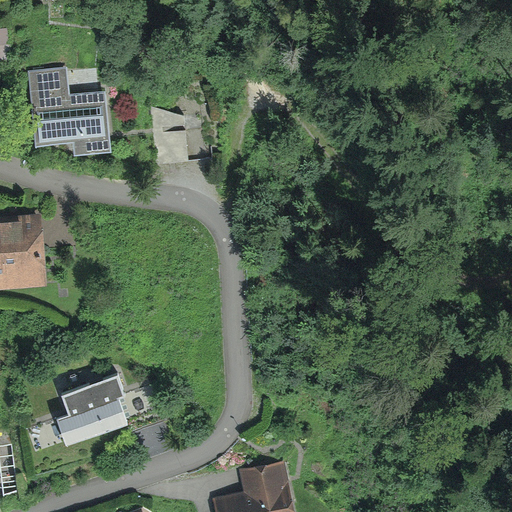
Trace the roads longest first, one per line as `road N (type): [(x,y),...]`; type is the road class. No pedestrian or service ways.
road 1 (residential): [(36,511),(190,457),(228,430),(239,404),(230,247),(216,215),(193,201),(72,187),(0,165)]
road 2 (track): [(511,271),(474,283),(443,277),(284,98),(255,98),(243,109),(234,192),(216,215)]
